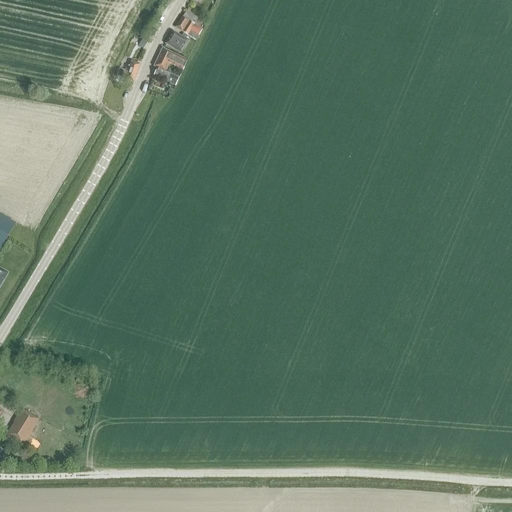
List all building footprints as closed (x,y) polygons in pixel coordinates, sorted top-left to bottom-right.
[(198,18),(186,11),(182,17),(181,17),(174,27),(187,35),(195,41),(202,30),(194,24),(198,18)] [(178,36),(171,32),(164,44),(181,53),(188,41),(190,38),(182,34),(182,35),(179,33),(178,36)] [(139,46),(143,49),(147,42),(143,40),(139,46)] [(183,70),(187,61),(162,49),(153,67),(156,68),(153,76),(175,86),(179,78),(169,74),(164,72),(168,63),(183,70)] [(133,82),(139,64),(131,61),(129,67),(127,66),(126,70),(119,68),(116,77),(133,82)] [(0,287),(8,274),(0,269),(0,249),(15,224),(0,215),(0,287)] [(9,430),(25,440),(32,430),(16,420),(9,430)] [(43,443),(46,436),(36,432),(34,439),(43,443)]
